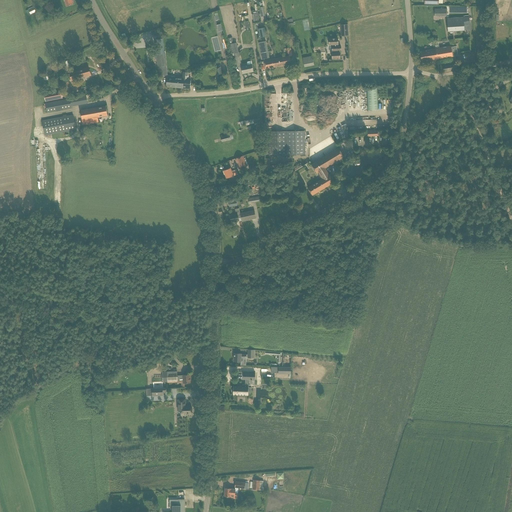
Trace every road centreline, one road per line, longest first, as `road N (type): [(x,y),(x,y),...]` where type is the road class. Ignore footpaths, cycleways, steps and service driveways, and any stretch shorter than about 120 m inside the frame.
road 1 (unclassified): [(216,262),(246,257),(384,172),(401,146),(410,72)]
road 2 (unclassified): [(151,96),(410,72)]
road 3 (track): [(216,280),(10,407),(0,402)]
road 4 (tertiary): [(205,511),(216,262)]
road 5 (tertiary): [(216,262),(205,187),(151,96)]
road 6 (track): [(434,76),(473,121),(504,197)]
road 7 (track): [(35,390),(28,318),(88,333)]
road 8 (track): [(93,352),(62,232)]
